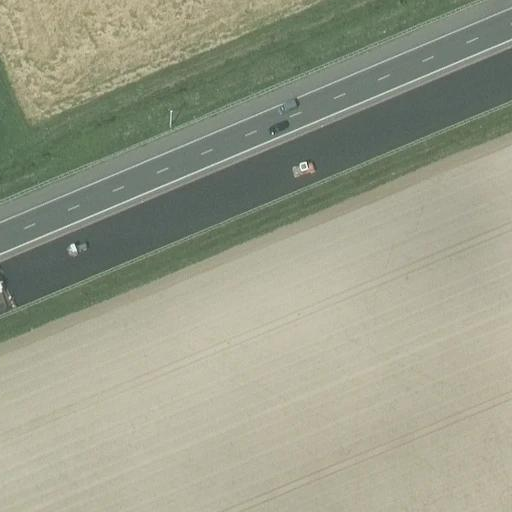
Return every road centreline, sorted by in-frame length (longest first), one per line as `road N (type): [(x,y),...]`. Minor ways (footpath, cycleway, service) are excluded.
road 1 (motorway): [(511,23),(0,236)]
road 2 (motorway): [(0,280),(511,68)]
